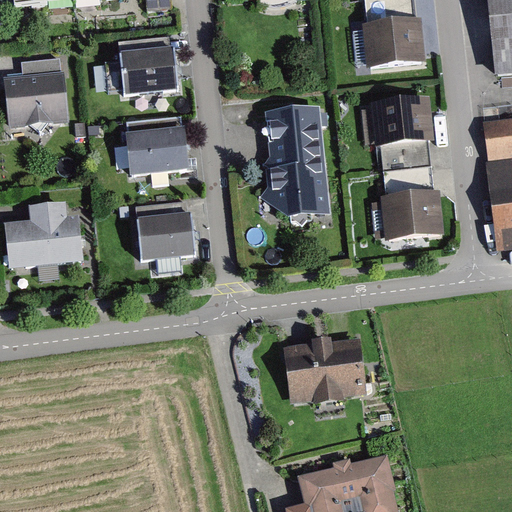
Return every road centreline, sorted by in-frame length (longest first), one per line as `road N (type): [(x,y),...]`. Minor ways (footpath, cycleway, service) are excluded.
road 1 (residential): [(195,0),(229,326)]
road 2 (residential): [(445,0),(475,285)]
road 3 (residential): [(229,326),(475,285)]
road 4 (residential): [(0,351),(229,326)]
